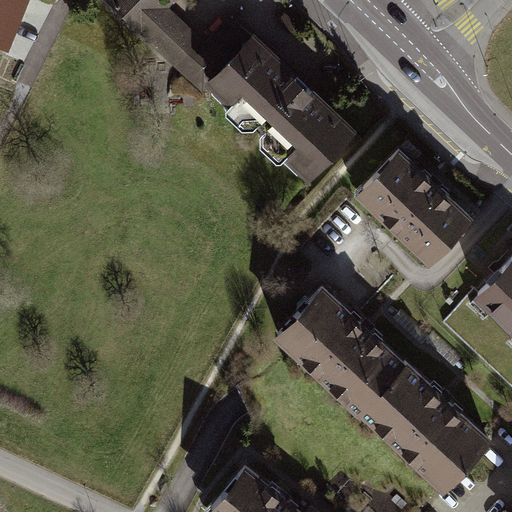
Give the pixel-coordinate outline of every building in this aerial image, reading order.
[(0,0),(0,46),(11,50),(30,0),(0,0)] [(108,0),(203,89),(212,80),(308,170),(338,138),(346,138),(346,130),(350,127),(233,16),(205,45),(163,5),(167,0),(108,0)] [(399,147),(363,186),(379,200),(376,204),(415,241),(418,237),(434,252),(469,215),(438,185),(435,189),(426,181),(429,178),(415,165),(417,163),(399,147)] [(511,264),(479,300),(511,331),(511,264)] [(369,325),(326,285),(274,339),(362,418),(411,363),(369,325)] [(362,418),(442,493),(492,439),(444,394),(411,363),(362,418)] [(301,511),(247,466),(207,511),(301,511)]
